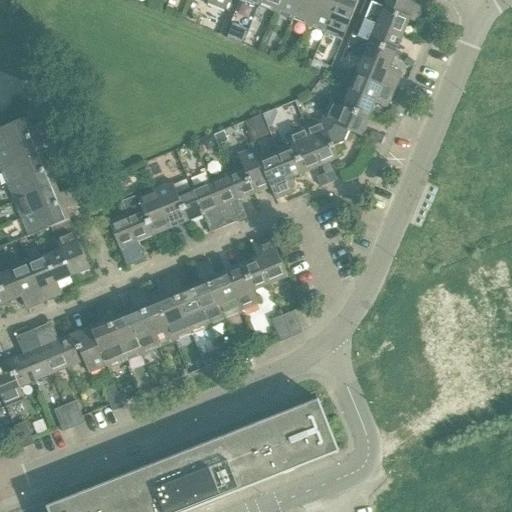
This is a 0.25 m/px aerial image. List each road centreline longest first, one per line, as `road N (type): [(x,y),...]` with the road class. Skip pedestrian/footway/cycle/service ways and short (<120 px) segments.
road 1 (residential): [(357,307),(330,281),(301,218),(0,341)]
road 2 (residential): [(0,465),(7,482),(241,390),(327,342)]
road 3 (residential): [(357,307),(485,11)]
road 4 (unclassified): [(250,511),(367,461),(365,432),(327,342)]
